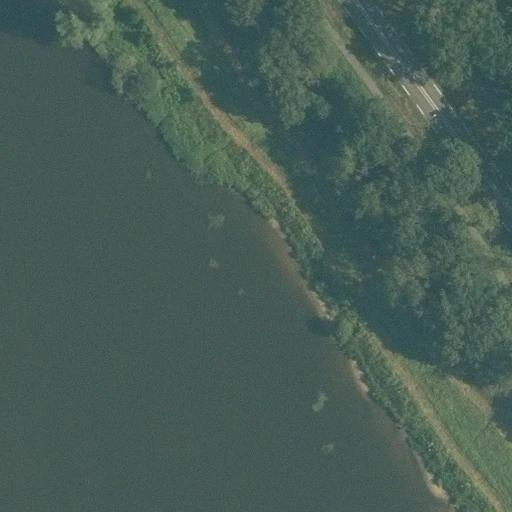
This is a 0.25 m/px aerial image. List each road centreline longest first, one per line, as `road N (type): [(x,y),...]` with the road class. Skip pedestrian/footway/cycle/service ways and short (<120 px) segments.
road 1 (track): [(124,0),(425,352)]
road 2 (primary): [(511,227),(352,0)]
